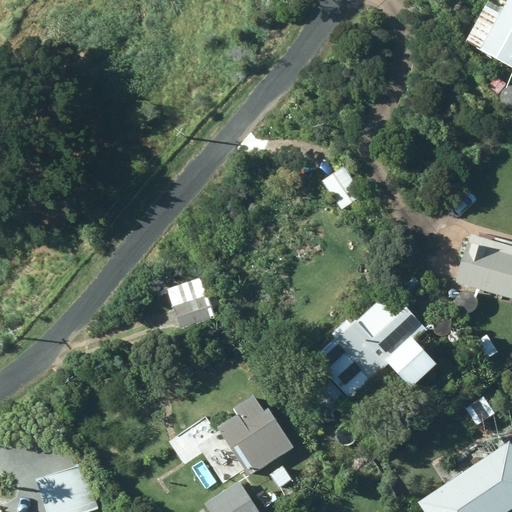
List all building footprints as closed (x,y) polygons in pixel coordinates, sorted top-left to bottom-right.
[(511,0),(489,0),(466,43),(511,68),(511,0)] [(498,94),(506,84),(497,77),(489,86),(498,94)] [(322,182),(341,210),(363,195),(343,167),(322,182)] [(511,248),(469,237),(456,286),(511,300),(511,248)] [(180,330),(215,318),(212,310),(220,307),(216,297),(208,300),(207,296),(173,307),(174,311),(167,313),(172,328),(179,326),(180,330)] [(426,330),(406,308),(372,340),(356,322),(314,361),(326,375),(306,393),(328,416),(348,398),(350,400),(388,365),(411,390),(437,366),(414,341),(426,330)] [(475,343),(487,360),(499,351),(487,334),(475,343)] [(293,448),(269,410),(264,413),(253,397),(232,410),(237,417),(218,428),(249,476),(293,448)] [(424,511),(507,511),(511,510),(511,446),(510,443),(418,504),(424,511)] [(282,466),(268,476),(279,490),(292,480),(282,466)] [(37,481),(46,511),(89,511),(98,509),(84,467),(37,481)] [(207,511),(267,511),(258,498),(252,502),(239,482),(204,506),(207,511)]
